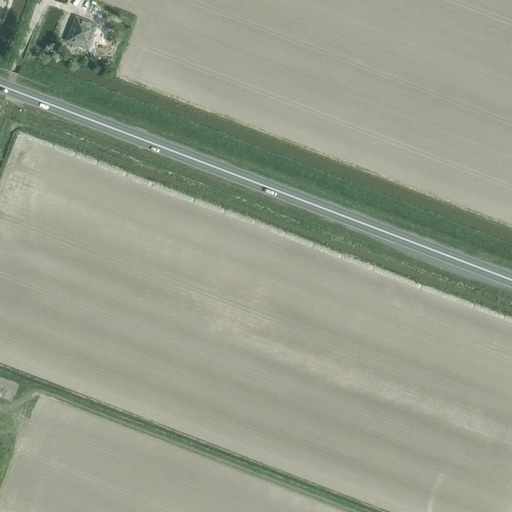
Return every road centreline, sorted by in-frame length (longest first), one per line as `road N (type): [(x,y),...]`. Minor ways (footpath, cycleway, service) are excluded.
road 1 (trunk): [(511,280),(0,85)]
road 2 (unclassified): [(0,113),(42,0)]
